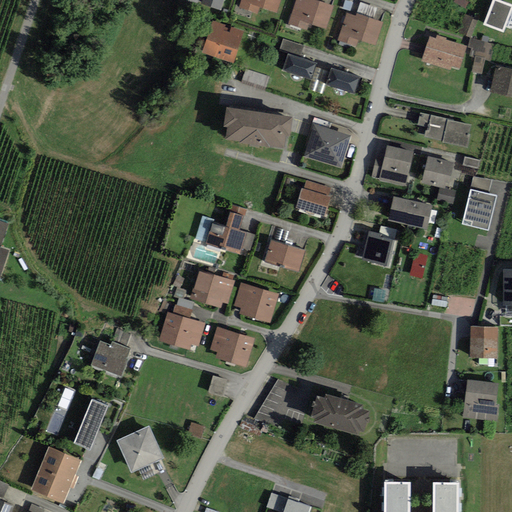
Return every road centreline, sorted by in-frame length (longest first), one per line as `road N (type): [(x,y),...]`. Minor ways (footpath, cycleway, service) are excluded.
road 1 (residential): [(184,511),(309,291)]
road 2 (unclassified): [(309,291),(463,321),(455,394)]
road 3 (residential): [(309,291),(346,218),(379,92)]
road 4 (unknown): [(369,133),(224,83)]
